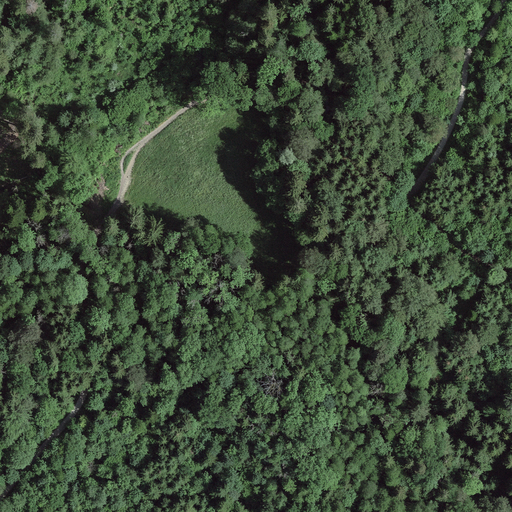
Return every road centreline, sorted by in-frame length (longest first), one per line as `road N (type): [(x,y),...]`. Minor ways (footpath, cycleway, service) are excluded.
road 1 (track): [(408,207),(463,101),(473,48),(506,0)]
road 2 (track): [(0,499),(81,403),(90,372)]
road 3 (track): [(408,207),(459,248),(511,269)]
